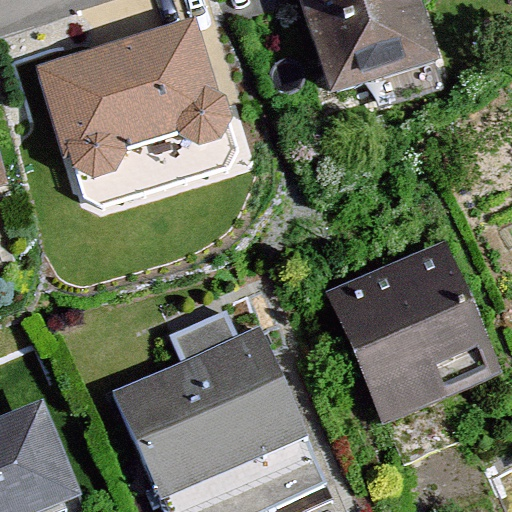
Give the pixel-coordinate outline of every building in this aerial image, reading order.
[(421,0),(299,0),(332,98),(442,61),(421,0)] [(174,39),(15,89),(51,200),(209,150),(174,39)] [(427,240),(304,289),(361,429),(483,380),(427,240)] [(324,511),(252,333),(89,399),(134,511),(324,511)] [(73,511),(32,404),(0,416),(0,511),(73,511)]
